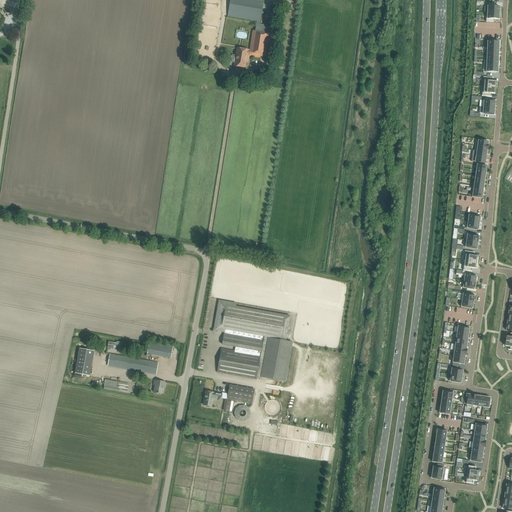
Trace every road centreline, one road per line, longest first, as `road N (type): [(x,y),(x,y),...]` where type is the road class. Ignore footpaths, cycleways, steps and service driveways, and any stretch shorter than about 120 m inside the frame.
road 1 (primary): [(386,511),(420,278),(441,0)]
road 2 (primary): [(426,0),(407,281),(373,511)]
road 3 (unclassified): [(161,511),(204,253),(0,210)]
road 4 (track): [(204,253),(235,77)]
road 5 (residential): [(466,389),(438,389),(425,475),(454,485)]
road 6 (residential): [(454,485),(481,484),(495,398),(466,389)]
road 7 (track): [(0,171),(20,30)]
road 8 (residential): [(486,267),(466,389)]
